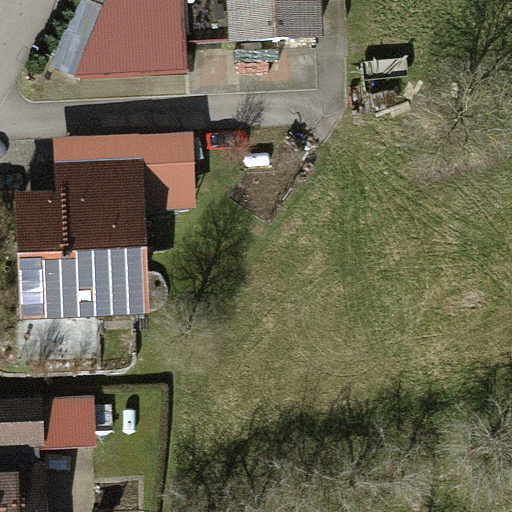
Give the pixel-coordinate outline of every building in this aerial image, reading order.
[(189,38),(187,0),(91,0),(93,65),(189,63),(189,38)] [(187,0),(189,38),(233,37),(231,0),(187,0)] [(231,0),(233,37),(329,34),(328,0),(231,0)] [(74,201),(36,201),(37,305),(170,303),(168,140),(73,141),(74,201)] [(87,401),(0,401),(0,445),(46,445),(88,445),(87,401)] [(0,445),(0,477),(46,477),(46,445),(0,445)] [(46,511),(46,477),(0,477),(0,511),(46,511)]
